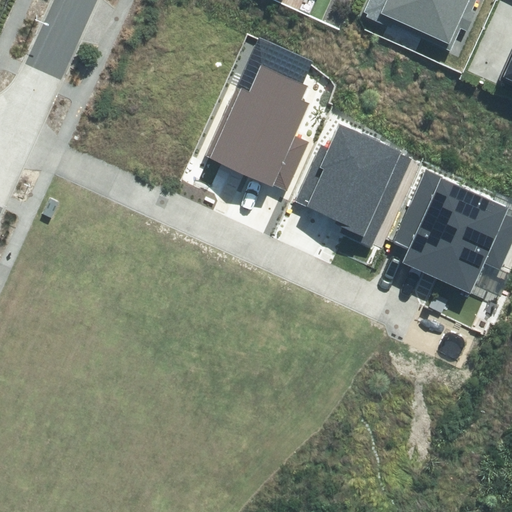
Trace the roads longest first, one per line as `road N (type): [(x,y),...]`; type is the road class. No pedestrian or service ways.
road 1 (residential): [(12,131),(393,303)]
road 2 (residential): [(12,131),(73,0)]
